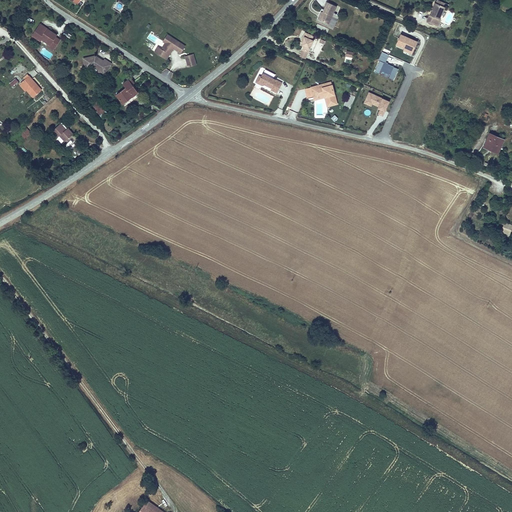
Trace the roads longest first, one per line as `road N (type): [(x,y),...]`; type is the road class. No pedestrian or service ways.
road 1 (residential): [(188,95),(408,147),(511,185)]
road 2 (tertiary): [(0,220),(188,95)]
road 3 (residential): [(46,0),(188,95)]
road 4 (track): [(110,150),(15,40)]
road 5 (tertiary): [(188,95),(294,0)]
